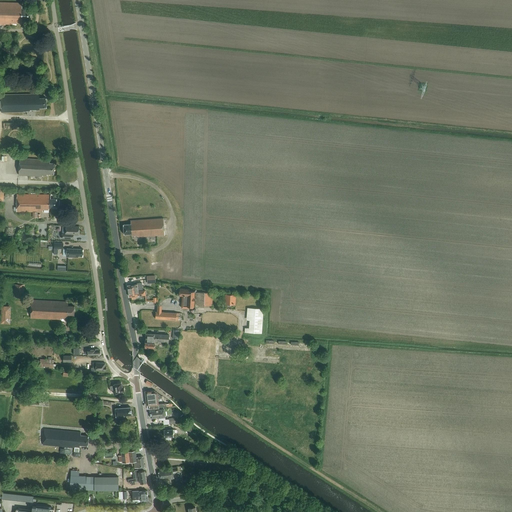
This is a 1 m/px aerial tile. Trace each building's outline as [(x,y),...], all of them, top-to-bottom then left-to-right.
[(30,21),(31,9),(22,8),(23,3),(0,2),(0,25),(5,25),(5,24),(13,24),(13,23),(21,23),(21,21),(30,21)] [(39,108),(46,108),(46,98),(39,98),(39,94),(1,95),(2,112),(22,112),(22,111),(26,111),(30,111),(30,110),(36,109),(36,110),(37,110),(39,110),(39,109),(39,108)] [(20,158),(19,175),(42,176),(42,175),(47,175),(47,174),(54,174),(54,163),(49,163),(50,160),(20,158)] [(17,194),(17,212),(43,212),(43,210),(44,210),(44,213),(49,213),(49,210),(49,208),(57,208),(57,199),(51,199),(51,195),(17,194)] [(141,237),(165,235),(163,218),(130,220),(131,224),(123,224),(124,234),(131,234),(132,236),(137,235),(138,237),(141,236),(141,237)] [(79,235),(79,227),(66,226),(66,233),(62,233),(62,239),(73,239),(74,235),(79,235)] [(54,243),(54,254),(57,254),(57,248),(63,248),(63,243),(54,243)] [(67,257),(78,257),(78,256),(83,256),(83,249),(67,248),(67,257)] [(143,290),(142,287),(142,284),(142,283),(137,283),(137,284),(128,285),(128,290),(129,297),(132,296),(132,299),(136,298),(136,296),(145,295),(145,290),(143,290)] [(24,298),(25,285),(14,284),(14,297),(24,298)] [(204,306),(205,292),(190,292),(190,289),(180,289),(179,296),(184,296),(183,306),(204,307),(204,306)] [(235,305),(236,295),(225,294),(224,304),(235,305)] [(31,300),(31,318),(61,320),(61,318),(67,318),(67,316),(74,317),(74,306),(68,306),(68,302),(31,300)] [(10,324),(12,306),(1,305),(0,323),(10,324)] [(263,313),(263,309),(248,308),(247,316),(250,316),(249,329),(245,328),(245,332),(262,333),(262,329),(263,329),(264,313),(263,313)] [(177,313),(156,311),(155,319),(176,320),(177,313)] [(168,342),(169,335),(146,333),(145,342),(144,343),(144,345),(145,346),(145,347),(147,347),(147,349),(152,350),(152,347),(154,347),(154,342),(154,341),(168,342)] [(40,359),(40,368),(56,368),(56,364),(53,364),(54,360),(40,359)] [(93,363),(93,367),(96,367),(96,370),(105,371),(105,366),(105,363),(93,363)] [(122,388),(121,383),(120,382),(117,382),(116,384),(114,384),(114,385),(109,386),(110,391),(113,390),(113,393),(123,392),(125,391),(124,388),(122,388)] [(162,396),(157,393),(154,391),(145,391),(147,405),(149,405),(149,409),(159,408),(166,407),(166,403),(159,404),(158,398),(162,397),(162,396)] [(131,407),(115,408),(116,417),(118,417),(118,420),(122,419),(122,417),(124,416),(132,415),(131,407)] [(164,409),(150,411),(151,418),(157,417),(157,418),(159,418),(160,420),(163,420),(163,418),(165,417),(164,409)] [(190,435),(194,432),(189,425),(185,429),(190,435)] [(79,445),(88,446),(89,436),(80,435),(81,432),(45,428),(43,444),(69,447),(74,448),(74,446),(79,447),(79,445)] [(173,433),(175,433),(174,429),(164,430),(165,437),(166,437),(166,440),(171,439),(171,437),(173,437),(173,433)] [(119,456),(119,462),(122,461),(122,463),(134,462),(134,468),(144,467),(143,457),(136,457),(136,451),(121,452),(122,456),(119,456)] [(172,469),(158,471),(160,480),(166,479),(166,480),(174,478),(173,471),(178,471),(177,467),(172,468),(172,469)] [(136,478),(128,479),(128,483),(136,481),(140,481),(140,484),(147,483),(144,471),(138,472),(138,469),(134,470),(136,478)] [(87,476),(79,476),(71,476),(70,489),(118,490),(119,477),(87,476)] [(147,491),(140,491),(132,491),(133,500),(133,501),(137,501),(138,502),(140,502),(141,501),(147,500),(147,495),(148,494),(149,494),(148,492),(147,491)]
